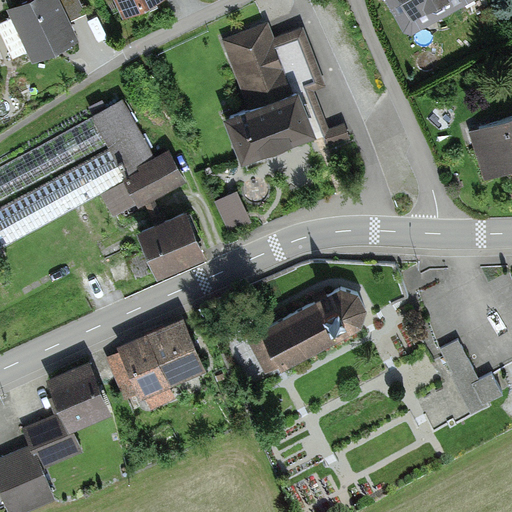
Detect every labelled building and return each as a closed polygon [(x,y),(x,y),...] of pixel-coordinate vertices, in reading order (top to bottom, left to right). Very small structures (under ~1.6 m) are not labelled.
[(75,0),(23,0),(6,8),(32,60),(75,39),(67,21),(82,14),(75,0)] [(166,0),(112,0),(120,19),(166,0)] [(397,0),(407,18),(439,0),(397,0)] [(269,18),(218,36),(243,101),(292,82),(279,48),(294,42),(311,89),(327,83),(304,23),(275,34),(269,18)] [(303,80),(224,111),(242,160),(319,130),(323,131),(328,146),(352,138),(344,119),(331,126),(316,113),(303,80)] [(127,175),(154,160),(121,101),(94,116),(109,143),(110,146),(127,175)] [(511,112),(469,127),(487,181),(511,172),(511,112)] [(0,203),(109,143),(94,116),(0,167),(0,203)] [(128,178),(110,146),(0,207),(0,246),(3,244),(4,246),(128,178)] [(154,160),(127,175),(128,178),(140,199),(181,176),(168,152),(154,160)] [(250,219),(236,192),(218,200),(232,228),(250,219)] [(186,213),(143,231),(160,270),(203,251),(186,213)] [(342,287),(263,328),(282,364),(361,323),(365,307),(357,292),(342,287)] [(116,351),(103,358),(129,406),(143,399),(152,415),(176,403),(168,388),(205,370),(177,317),(115,350),(116,351)] [(480,379),(459,341),(442,351),(472,413),(504,396),(493,372),(480,379)] [(32,447),(0,458),(0,499),(4,511),(12,511),(50,497),(40,470),(78,455),(67,427),(106,412),(85,360),(41,377),(54,412),(23,424),(32,447)]
